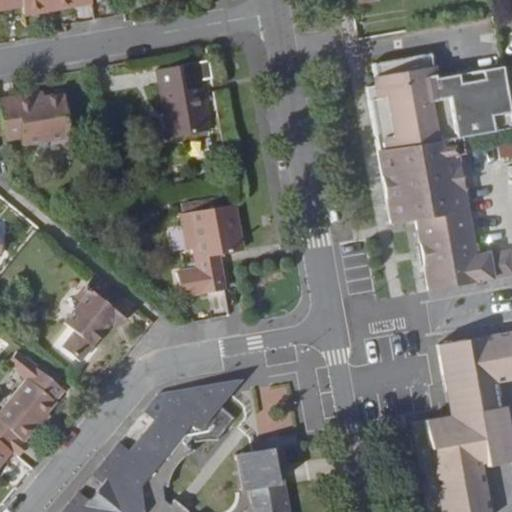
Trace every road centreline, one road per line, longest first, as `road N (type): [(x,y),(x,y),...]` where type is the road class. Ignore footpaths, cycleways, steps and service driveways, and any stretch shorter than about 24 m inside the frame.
road 1 (residential): [(334,333),(133,376),(21,511)]
road 2 (residential): [(275,13),(334,333)]
road 3 (residential): [(275,13),(0,60)]
road 4 (residential): [(334,333),(366,511)]
